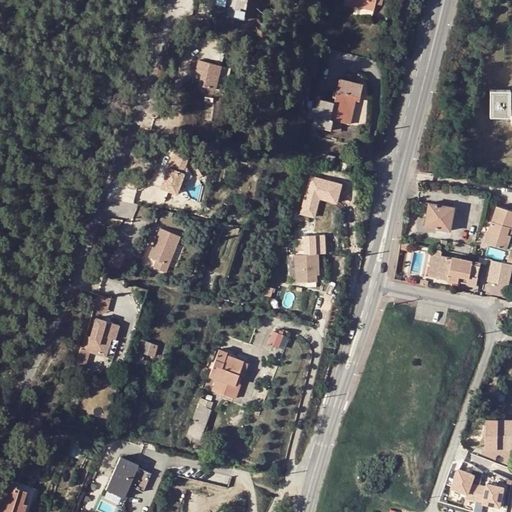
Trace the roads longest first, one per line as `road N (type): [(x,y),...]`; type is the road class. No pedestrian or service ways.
road 1 (unclassified): [(0,424),(59,314),(174,0)]
road 2 (residential): [(379,287),(480,308),(492,327),(434,511)]
road 3 (tertiary): [(400,169),(442,0)]
